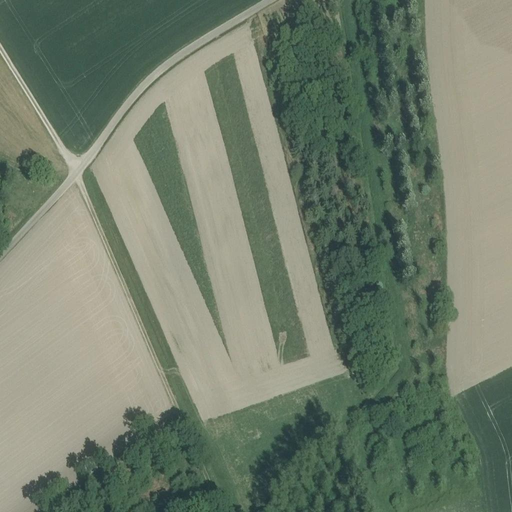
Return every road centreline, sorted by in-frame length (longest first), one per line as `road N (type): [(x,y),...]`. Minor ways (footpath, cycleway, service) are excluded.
road 1 (unclassified): [(0,257),(142,88),(277,0)]
road 2 (track): [(79,171),(223,511)]
road 3 (track): [(79,171),(0,43)]
